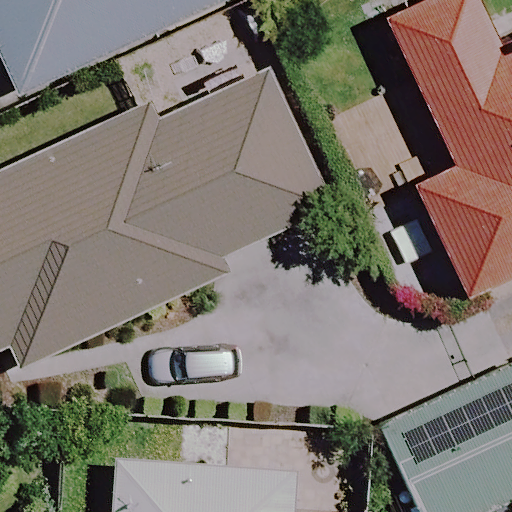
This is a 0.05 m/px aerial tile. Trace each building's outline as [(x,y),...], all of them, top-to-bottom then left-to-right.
[(21,0),(68,97),(270,0),(21,0)] [(511,274),(511,37),(495,45),(475,0),(436,0),(385,22),(449,173),(416,187),(462,295),(511,274)] [(317,209),(261,83),(154,130),(141,101),(0,163),(0,361),(5,359),(11,374),(222,281),(211,256),(317,209)] [(488,511),(511,501),(511,374),(511,372),(374,434),(409,511),(488,511)] [(282,511),(284,474),(111,466),(109,511),(282,511)]
